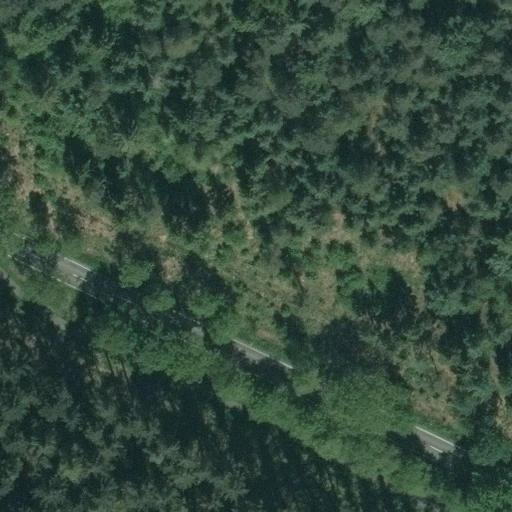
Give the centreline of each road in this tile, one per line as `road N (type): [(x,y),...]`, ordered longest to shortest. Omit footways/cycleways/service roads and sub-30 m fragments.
road 1 (secondary): [(511,489),(0,242)]
road 2 (track): [(345,0),(207,342)]
